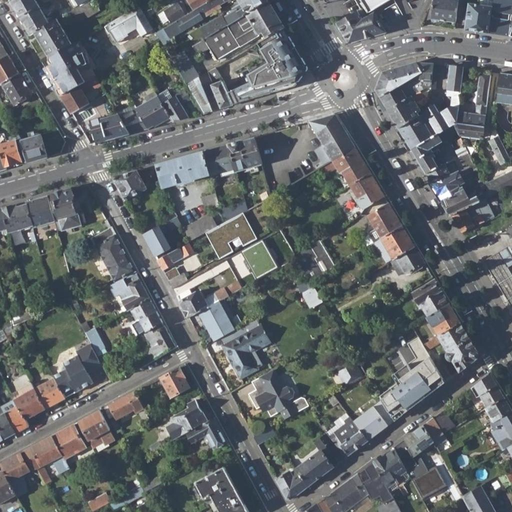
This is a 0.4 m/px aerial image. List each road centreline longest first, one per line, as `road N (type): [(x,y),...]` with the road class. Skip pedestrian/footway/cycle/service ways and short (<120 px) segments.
road 1 (primary): [(345,79),(505,350)]
road 2 (residential): [(287,511),(505,350)]
road 3 (residential): [(345,79),(281,111),(90,165)]
road 4 (residential): [(0,452),(193,349)]
road 5 (residential): [(193,349),(90,165)]
road 6 (residential): [(281,511),(193,349)]
road 7 (residential): [(90,165),(0,14)]
road 8 (residential): [(511,54),(404,45),(345,79)]
